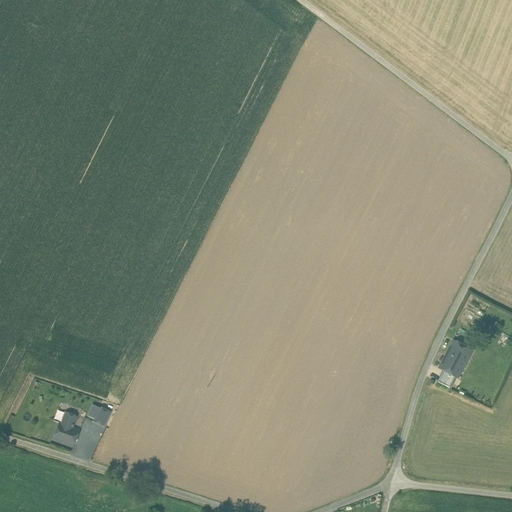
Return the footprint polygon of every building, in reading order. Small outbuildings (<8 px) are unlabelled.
[(473,350),(453,340),(439,368),(440,369),(444,371),(456,377),(458,378),(458,379),(473,350)] [(456,377),(444,371),(437,383),(450,389),(456,377)] [(93,402),(85,416),(104,426),(111,412),(93,402)] [(59,424),(54,422),(47,437),(52,439),(59,424)] [(79,431),(59,423),(59,424),(52,439),(52,440),(72,447),(79,431)]
